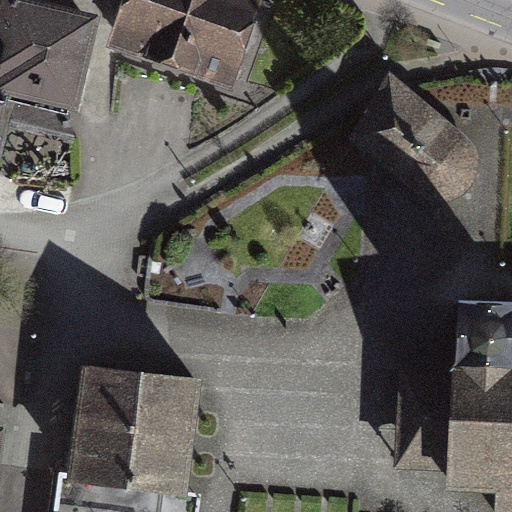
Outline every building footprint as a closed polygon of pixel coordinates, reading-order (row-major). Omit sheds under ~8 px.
[(0,0),(0,161),(17,99),(77,112),(99,18),(14,0),(0,0)] [(262,0),(124,0),(109,48),(233,91),(262,0)] [(408,92),(391,79),(367,110),(345,138),(423,200),(456,198),(474,175),(470,141),(408,92)] [(511,511),(511,295),(452,293),(450,363),(396,361),(392,464),(446,466),(445,491),(444,511),(511,511)] [(199,381),(82,369),(70,481),(187,493),(199,381)]
